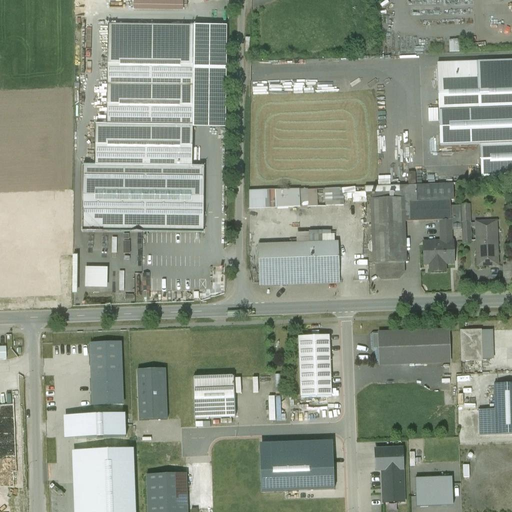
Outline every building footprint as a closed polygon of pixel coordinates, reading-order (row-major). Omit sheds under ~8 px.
[(185,10),(185,1),(136,1),(136,10),(185,10)] [(193,27),(108,26),(107,126),(95,126),(95,167),(192,168),(193,27)] [(451,40),(451,51),(461,51),(460,40),(451,40)] [(511,62),(477,64),(437,66),(439,113),(440,147),(480,146),(481,177),(511,176),(511,62)] [(95,167),(83,166),(82,228),(131,228),(133,228),(134,230),(139,230),(140,228),(142,228),(142,229),(203,229),(204,168),(192,168),(95,167)] [(399,193),(372,194),(374,264),(376,264),(376,275),(381,280),(399,279),(403,274),(403,263),(405,263),(403,223),(440,221),(451,221),(451,225),(462,225),(462,234),(463,244),(471,244),(470,234),(470,224),(469,206),(461,206),(450,207),(450,201),(453,201),(453,185),(421,186),(399,187),(399,193)] [(277,191),(278,209),(319,206),(318,188),(277,191)] [(326,188),(326,205),(345,205),(346,188),(326,188)] [(267,190),(250,191),(251,208),(267,207),(267,190)] [(441,243),(423,244),(424,265),(430,264),(431,273),(445,272),(445,264),(453,264),(452,243),(451,225),(451,221),(440,221),(441,243)] [(499,223),(475,224),(476,270),(500,269),(499,223)] [(338,244),(258,247),(259,285),(259,287),(340,284),(338,244)] [(87,267),(86,288),(109,288),(109,268),(87,267)] [(511,267),(506,268),(503,268),(503,280),(511,279),(511,267)] [(480,332),(460,333),(461,363),(481,362),(480,332)] [(448,333),(378,336),(376,334),(372,334),(370,336),(371,351),(373,352),(375,352),(375,364),(379,364),(379,366),(449,363),(448,333)] [(329,337),(298,338),(300,399),(331,398),(329,337)] [(120,344),(91,346),(92,406),(123,405),(120,344)] [(165,370),(137,371),(139,422),(167,421),(165,370)] [(234,379),(193,380),(194,421),(235,420),(234,379)] [(511,385),(493,386),(494,411),(495,437),(511,436),(511,385)] [(458,390),(448,390),(449,406),(459,405),(458,390)] [(494,411),(478,412),(479,437),(495,437),(494,411)] [(63,418),(64,441),(125,438),(125,415),(63,418)] [(259,446),(261,494),(334,491),(332,443),(259,446)] [(135,511),(134,450),(72,452),(74,511),(135,511)] [(383,504),(404,503),(403,471),(402,451),(375,451),(376,472),(382,471),(383,504)] [(187,511),(186,475),(146,476),(147,511),(187,511)] [(452,479),(415,481),(416,509),(448,508),(447,502),(453,502),(452,479)]
